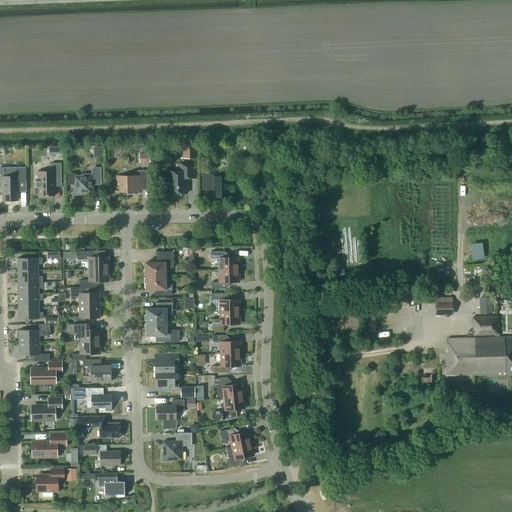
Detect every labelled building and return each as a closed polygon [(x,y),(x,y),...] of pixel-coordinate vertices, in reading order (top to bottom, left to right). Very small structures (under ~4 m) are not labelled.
[(210,149),(218,149),(218,146),(225,145),(225,140),(218,140),(210,141),(210,149)] [(183,143),(183,158),(198,158),(197,142),(183,143)] [(150,163),(150,144),(144,144),(145,154),(139,154),(139,163),(150,163)] [(50,146),(50,154),(53,154),(64,154),(63,146),(53,146),(50,146)] [(94,146),(94,157),(102,157),(102,146),(94,146)] [(38,187),(39,196),(55,196),(54,181),(61,181),(61,163),(50,163),(50,171),(37,172),(37,181),(36,181),(36,187),(38,187)] [(188,178),(194,178),(194,163),(180,163),(180,172),(167,172),(167,182),(169,182),(169,193),(186,193),(186,188),(187,188),(187,184),(186,184),(186,177),(187,177),(187,178),(188,178)] [(2,200),(18,200),(18,181),(26,181),(26,167),(16,167),(16,172),(9,172),(9,176),(0,177),(1,192),(2,192),(2,200)] [(73,186),(73,195),(82,195),(82,194),(92,193),(92,183),(99,183),(99,169),(92,169),(92,174),(82,174),(82,176),(75,176),(75,174),(68,174),(68,184),(74,184),(74,186),(73,186)] [(136,171),(136,176),(115,176),(115,177),(116,177),(116,185),(119,185),(119,191),(115,191),(115,192),(127,192),(127,194),(133,194),(133,191),(141,191),(140,185),(147,185),(147,170),(136,171)] [(213,197),(228,197),(228,176),(214,177),(214,174),(201,174),(202,190),(209,190),(209,189),(213,189),(213,197)] [(473,255),(485,254),(484,237),(472,238),(473,255)] [(192,256),(192,248),(183,248),(183,256),(192,256)] [(145,263),(145,276),(165,276),(165,267),(174,267),(173,251),(174,251),(174,250),(172,251),(169,251),(166,252),(164,252),(162,252),(160,251),(158,251),(156,250),(155,251),(157,251),(157,263),(145,263)] [(89,259),(89,269),(109,269),(108,257),(94,257),(94,251),(78,251),(78,259),(89,259)] [(210,251),(211,258),(219,258),(219,270),(239,270),(238,257),(225,257),(225,251),(210,251)] [(18,270),(38,270),(38,264),(42,264),(42,258),(17,258),(18,270)] [(94,287),(94,281),(109,281),(109,269),(89,269),(89,280),(80,280),(80,287),(84,287),(94,287)] [(38,270),(18,270),(18,282),(42,282),(42,276),(38,276),(38,270)] [(225,288),(225,282),(239,282),(239,270),(219,270),(219,282),(211,282),(211,289),(225,288)] [(172,295),(172,289),(172,284),(166,284),(165,276),(145,276),(146,290),(157,289),(157,295),(172,295)] [(38,294),(38,288),(43,288),(42,282),(18,282),(18,294),(38,294)] [(79,297),(79,305),(99,305),(99,293),(84,293),(84,287),(80,287),(70,288),(70,297),(79,297)] [(225,299),(225,293),(211,293),(211,300),(213,300),(213,312),(220,312),(239,312),(239,299),(225,299)] [(38,294),(18,294),(18,306),(39,306),(39,300),(43,300),(43,294),(38,294)] [(453,314),(452,297),(436,297),(437,314),(453,314)] [(483,298),(484,314),(492,313),(492,298),(483,298)] [(146,322),(166,322),(166,313),(172,313),(172,302),(157,302),(157,308),(146,309),(146,322)] [(69,317),(69,323),(85,323),(85,318),(99,317),(99,305),(79,305),(80,317),(69,317)] [(39,306),(18,306),(18,319),(43,318),(43,312),(39,312),(39,306)] [(226,330),(226,324),(240,324),(239,312),(220,312),(220,319),(212,319),(212,331),(226,330)] [(499,334),(498,316),(474,316),(475,335),(499,334)] [(179,341),(179,330),(166,330),(166,322),(146,322),(147,335),(159,335),(159,342),(179,341)] [(85,329),(85,323),(69,323),(69,335),(75,335),(75,341),(80,341),(100,341),(100,329),(85,329)] [(33,324),(33,330),(18,330),(19,342),(39,342),(39,336),(50,335),(50,324),(33,324)] [(212,335),(212,342),(220,342),(220,354),(240,353),(240,341),(226,341),(226,335),(212,335)] [(511,336),(476,337),(477,374),(511,373),(511,336)] [(477,374),(476,337),(446,338),(447,347),(445,347),(446,376),(477,374)] [(100,353),(100,341),(80,341),(80,354),(71,354),(72,359),(86,359),(85,354),(100,353)] [(50,360),(49,354),(39,354),(39,342),(19,342),(19,355),(34,354),(34,360),(50,360)] [(178,364),(178,360),(178,353),(155,354),(155,372),(174,372),(174,371),(181,371),(180,371),(180,364),(178,364)] [(240,353),(220,354),(221,366),(213,366),(213,373),(227,372),(227,366),(240,366),(240,353)] [(110,365),(95,366),(95,360),(83,360),(83,376),(91,375),(91,382),(111,382),(110,365)] [(49,368),(33,368),(33,383),(55,383),(55,372),(62,372),(62,362),(49,362),(49,368)] [(174,372),(155,372),(155,390),(179,390),(179,383),(174,383),(174,372)] [(243,396),(242,384),(228,385),(227,377),(213,379),(214,387),(217,387),(218,399),(223,398),(243,396)] [(195,386),(182,387),(182,398),(195,397),(195,386)] [(111,410),(111,395),(98,395),(98,388),(72,388),(73,399),(84,398),(84,400),(92,400),(92,408),(99,408),(99,411),(111,410)] [(244,408),(243,396),(223,398),(225,410),(212,412),(213,422),(224,421),(223,419),(237,417),(236,409),(244,408)] [(34,420),(55,420),(54,409),(62,409),(62,398),(48,398),(48,405),(34,405),(34,420)] [(184,411),(184,399),(172,400),(172,406),(156,406),(156,419),(163,419),(163,429),(176,429),(176,419),(176,412),(184,411)] [(189,420),(198,419),(197,407),(189,408),(189,420)] [(77,427),(99,426),(99,437),(119,437),(119,423),(104,423),(104,416),(77,417),(77,427)] [(232,447),(251,443),(248,431),(235,434),(233,428),(220,431),(222,442),(230,441),(232,447)] [(35,457),(56,456),(56,446),(66,446),(65,433),(50,434),(51,441),(35,441),(35,457)] [(191,433),(175,433),(176,441),(163,441),(163,453),(162,453),(162,461),(171,461),(171,460),(182,460),(182,446),(192,446),(191,433)] [(227,449),(229,461),(227,461),(228,468),(242,465),(240,458),(254,455),(251,443),(232,447),(227,449)] [(84,454),(96,454),(96,445),(84,445),(84,454)] [(100,465),(120,465),(120,451),(100,451),(100,465)] [(77,481),(77,468),(66,469),(66,481),(77,481)] [(51,475),(37,475),(37,492),(43,492),(43,497),(53,497),(53,492),(58,492),(57,479),(64,479),(64,469),(51,469),(51,475)] [(95,473),(81,473),(81,483),(95,483),(95,473)] [(116,497),(125,497),(124,481),(117,481),(117,473),(98,474),(98,486),(104,486),(105,495),(116,494),(116,497)] [(184,489),(171,489),(171,499),(184,499),(184,489)]
